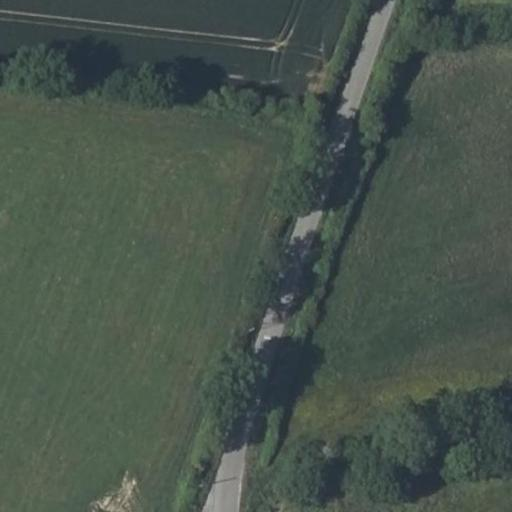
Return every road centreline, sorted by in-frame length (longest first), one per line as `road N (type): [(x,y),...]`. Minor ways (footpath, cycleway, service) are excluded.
road 1 (unclassified): [(385,0),(253,387),(227,496)]
road 2 (track): [(231,467),(277,477),(511,411)]
